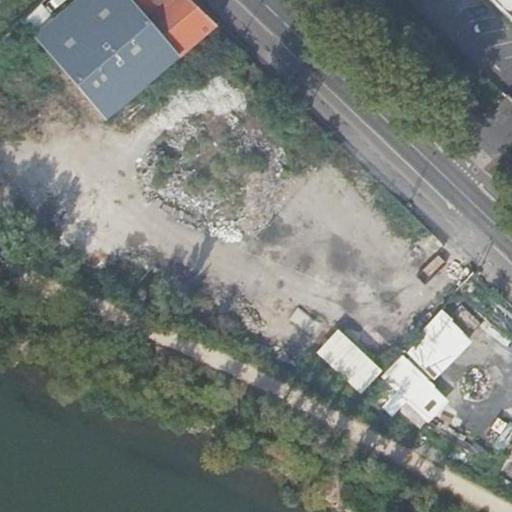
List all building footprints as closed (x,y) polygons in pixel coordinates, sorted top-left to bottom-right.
[(92,0),(43,46),(107,119),(215,26),(188,0),(92,0)] [(511,0),(495,0),(511,16),(511,0)] [(298,308),(289,319),(305,331),(314,319),(298,308)] [(316,352),(362,395),(384,371),(339,328),(316,352)] [(386,373),(393,380),(375,399),(395,419),(432,381),(404,354),(386,373)] [(505,451),(511,441),(511,422),(510,422),(494,444),(505,451)]
